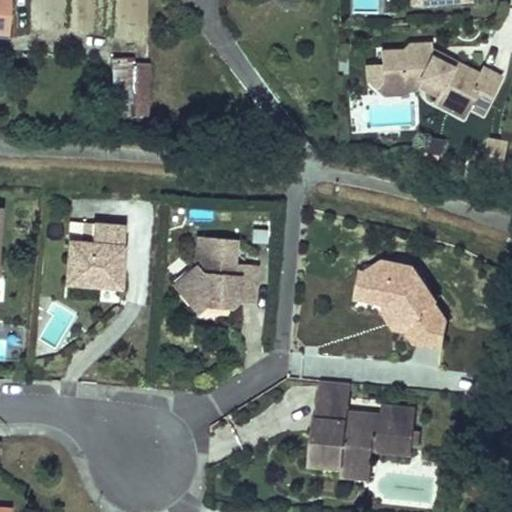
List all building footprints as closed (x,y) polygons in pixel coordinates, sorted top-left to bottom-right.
[(10,0),(0,0),(0,30),(8,31),(10,0)] [(429,49),(430,44),(409,43),(402,54),(386,53),(385,68),(385,80),(401,80),(401,90),(419,91),(438,100),(435,105),(478,125),(501,78),(483,69),(481,73),(429,49)] [(400,98),(401,90),(401,80),(385,80),(385,68),(369,68),(368,87),(384,97),(400,98)] [(136,71),(112,70),(110,117),(133,118),(136,71)] [(507,155),(511,140),(494,136),(490,151),(507,155)] [(70,230),(68,273),(122,276),(127,215),(95,213),(93,232),(70,230)] [(258,290),(260,252),(237,251),(239,227),(201,224),(199,255),(177,273),(200,300),(208,292),(215,287),(221,287),(221,293),(234,294),(240,289),(258,290)] [(373,264),(368,292),(388,295),(391,295),(409,323),(416,333),(444,338),(448,310),(436,293),(439,291),(415,257),(400,255),(398,268),(373,264)] [(363,263),(358,290),(368,292),(373,264),(363,263)] [(391,295),(388,295),(386,305),(397,321),(409,323),(391,295)] [(0,357),(19,359),(20,337),(0,336),(0,357)] [(356,376),(324,374),(321,413),(327,413),(327,424),(318,423),(316,457),(349,460),(350,449),(378,451),(379,441),(418,444),(420,411),(405,410),(405,401),(386,400),(386,408),(353,406),(356,376)] [(421,402),(405,401),(405,410),(420,411),(421,402)] [(319,413),(318,423),(327,424),(327,413),(321,413),(319,413)] [(377,469),(378,451),(350,449),(349,460),(349,467),(377,469)] [(0,511),(10,511),(11,503),(0,501),(0,511)]
